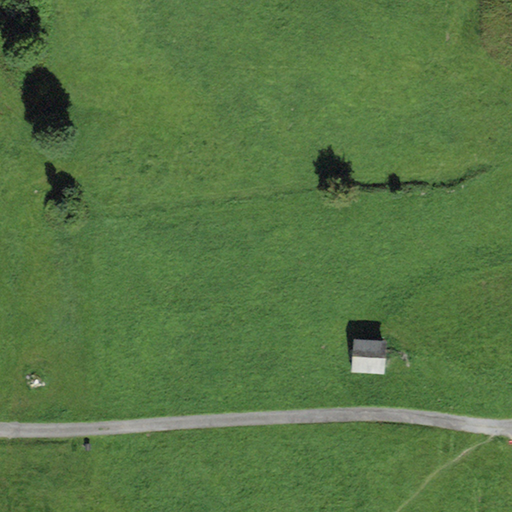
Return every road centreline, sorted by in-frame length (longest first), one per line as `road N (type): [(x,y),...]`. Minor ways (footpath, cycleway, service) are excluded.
road 1 (residential): [(511,428),(422,417),(37,435),(0,429)]
road 2 (track): [(145,159),(31,183),(0,236)]
